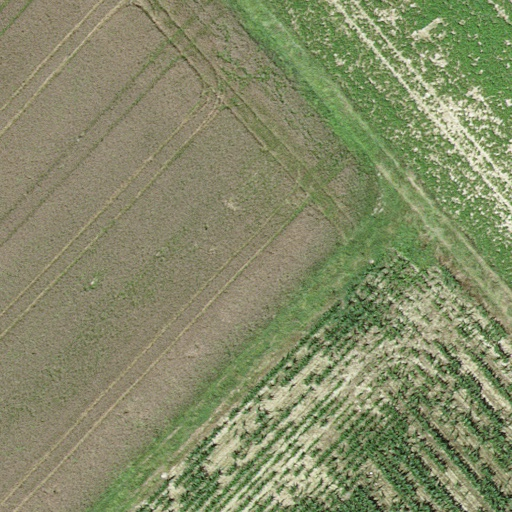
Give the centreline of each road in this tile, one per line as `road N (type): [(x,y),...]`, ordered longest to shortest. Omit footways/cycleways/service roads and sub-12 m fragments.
road 1 (track): [(120,511),(414,205),(244,0)]
road 2 (track): [(414,205),(511,328)]
